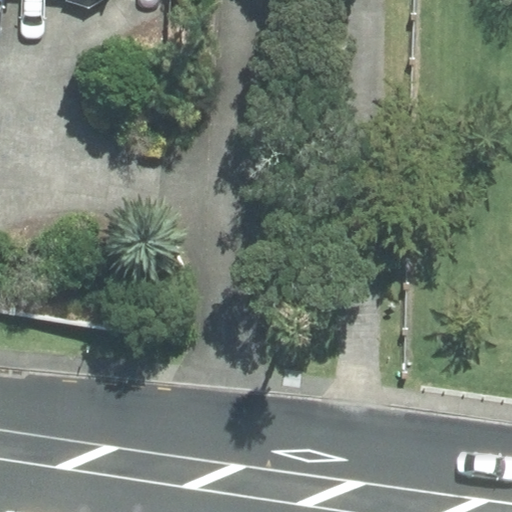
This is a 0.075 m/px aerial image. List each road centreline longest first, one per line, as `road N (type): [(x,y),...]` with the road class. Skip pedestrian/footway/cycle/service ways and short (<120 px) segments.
road 1 (secondary): [(354,500),(0,453)]
road 2 (secondary): [(354,500),(511,494)]
